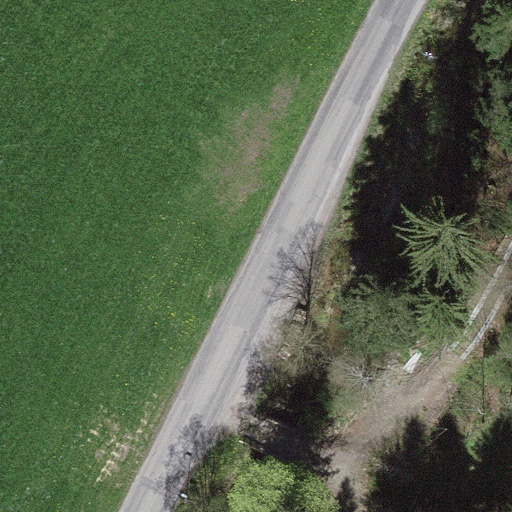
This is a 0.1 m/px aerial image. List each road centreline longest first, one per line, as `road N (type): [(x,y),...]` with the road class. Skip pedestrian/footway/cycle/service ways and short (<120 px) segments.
road 1 (unclassified): [(145,511),(405,0)]
road 2 (track): [(358,511),(511,250)]
